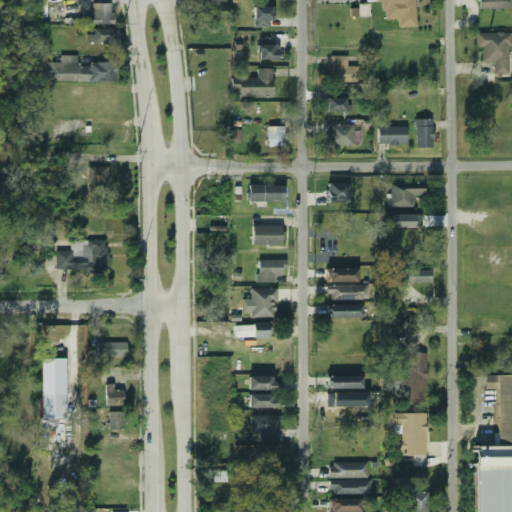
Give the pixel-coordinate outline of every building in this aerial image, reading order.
[(415,27),(413,0),(373,0),(373,2),(383,2),(384,19),(398,19),(398,28),(415,27)] [(479,0),(479,9),(511,9),(511,0),(479,0)] [(111,25),(112,4),(91,4),(91,25),(111,25)] [(253,8),(253,28),(273,28),(273,8),(253,8)] [(92,45),(118,45),(118,29),(92,29),(92,45)] [(508,33),(475,33),(475,48),(481,48),(481,63),(492,63),(492,75),(508,75),(508,33)] [(276,45),(257,45),(257,61),(276,60),(276,45)] [(347,57),(328,57),(328,82),(355,82),(355,66),(347,66),(347,57)] [(116,83),(115,63),(43,63),(43,82),(116,83)] [(272,98),(272,69),(256,69),(256,78),(238,78),(238,98),(272,98)] [(348,112),(348,98),(326,98),(326,112),(348,112)] [(432,119),(415,119),(415,147),(432,147),(432,119)] [(347,146),(347,124),(325,124),(325,146),(347,146)] [(267,147),(283,147),(283,126),(267,126),(267,147)] [(405,146),(405,127),(377,127),(377,146),(405,146)] [(106,169),(86,168),(87,197),(106,197),(106,169)] [(386,183),(386,207),(411,207),(411,197),(423,197),(423,183),(386,183)] [(328,203),(347,203),(347,184),(328,184),(328,203)] [(283,186),(248,186),(248,202),(283,202),(283,186)] [(392,228),(421,228),(421,214),(392,215),(392,228)] [(251,245),(281,245),(281,227),(251,227),(251,245)] [(52,246),(69,246),(69,241),(103,242),(107,256),(107,268),(104,274),(96,274),(90,269),(83,268),(83,273),(79,277),(63,276),(59,270),(52,266),(52,246)] [(256,261),(256,283),(275,283),(275,277),(282,277),(282,261),(256,261)] [(356,282),(356,269),(325,269),(325,282),(356,282)] [(405,283),(429,283),(429,270),(391,270),(391,288),(405,288),(405,283)] [(325,301),(366,301),(366,285),(325,285),(325,301)] [(250,317),(276,318),(276,288),(250,288),(250,299),(242,299),(242,313),(250,313),(250,317)] [(361,305),(324,305),(324,317),(361,317),(361,305)] [(268,337),(268,322),(251,322),(251,337),(268,337)] [(125,343),(96,343),(96,356),(125,356),(125,343)] [(402,403),(424,403),(424,354),(402,354),(402,403)] [(42,418),(66,418),(65,358),(40,359),(42,418)] [(279,390),(279,376),(247,376),(247,390),(279,390)] [(325,388),(362,388),(362,376),(325,376),(325,388)] [(511,511),(511,376),(495,376),(496,445),(474,445),(474,511),(511,511)] [(105,384),(106,405),(122,405),(122,390),(114,390),(114,384),(105,384)] [(248,408),(279,408),(279,394),(248,394),(248,408)] [(107,429),(122,429),(122,411),(107,411),(107,429)] [(400,442),(396,442),(395,455),(424,455),(425,413),(387,413),(387,426),(400,426),(400,442)] [(249,438),(279,438),(279,416),(249,416),(249,438)] [(425,467),(425,456),(413,456),(413,467),(425,467)] [(366,463),(327,463),(327,477),(366,477),(366,463)] [(213,482),(226,482),(226,471),(213,472),(213,482)] [(369,480),(328,480),(328,494),(369,494),(369,480)] [(427,510),(426,492),(406,493),(406,511),(423,511),(423,510),(427,510)] [(360,511),(360,499),(328,499),(328,511),(360,511)]
